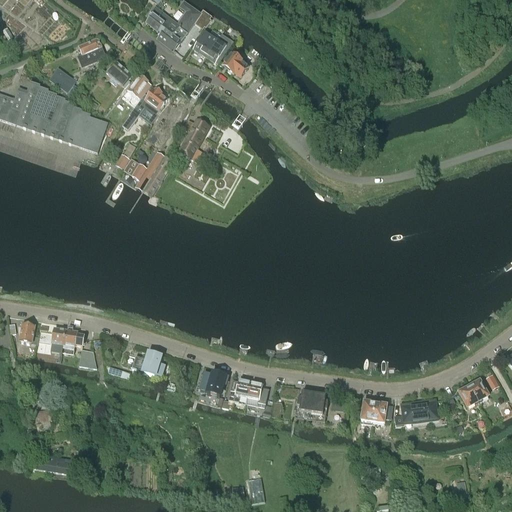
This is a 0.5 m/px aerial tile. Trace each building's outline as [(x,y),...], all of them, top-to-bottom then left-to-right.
[(161,36),(157,41),(172,54),(187,36),(194,25),(203,30),(210,20),(201,14),(200,16),(183,4),(179,9),(186,14),(177,26),(155,9),(150,16),(152,17),(145,26),(157,35),(158,33),(161,36)] [(222,46),(225,41),(226,41),(227,39),(228,39),(234,31),(225,25),(222,29),(223,30),(215,42),(206,36),(204,38),(202,37),(193,52),(206,61),(211,54),(212,55),(215,50),(214,49),(218,43),(222,46)] [(215,66),(224,52),(225,53),(231,45),(225,41),(222,46),(218,43),(214,49),(215,50),(212,55),(211,54),(206,61),(215,66)] [(105,59),(99,43),(96,42),(78,49),(82,58),(78,59),(82,69),(105,59)] [(0,51),(0,52),(4,58),(8,55),(5,49),(0,51)] [(242,65),(232,57),(223,68),(233,76),(242,65)] [(111,71),(109,69),(105,74),(112,79),(109,83),(115,88),(118,85),(125,90),(129,85),(127,83),(132,77),(117,64),(111,71)] [(68,95),(77,82),(59,69),(50,82),(68,95)] [(121,120),(141,93),(144,96),(151,87),(147,85),(148,84),(146,83),(146,81),(144,79),(142,79),(140,78),(134,86),(133,85),(127,93),(126,92),(113,110),(115,112),(113,114),(121,120)] [(18,90),(14,101),(0,96),(0,122),(15,127),(16,125),(24,128),(23,131),(26,131),(27,129),(33,131),(32,134),(35,135),(36,132),(42,134),(41,137),(44,138),(45,135),(51,137),(50,140),(53,141),(54,138),(60,140),(59,143),(62,144),(63,141),(69,143),(68,146),(71,147),(72,144),(79,147),(78,149),(97,156),(108,126),(89,119),(90,117),(81,114),(82,112),(73,109),(74,106),(65,103),(65,101),(56,98),(57,97),(48,93),(48,92),(39,89),(40,87),(30,84),(27,93),(18,90)] [(154,92),(153,92),(141,107),(144,109),(155,117),(167,102),(160,97),(162,95),(155,91),(154,92)] [(76,99),(94,111),(97,107),(79,95),(76,99)] [(163,113),(152,129),(160,135),(156,140),(157,142),(155,145),(159,148),(162,145),(163,146),(175,131),(167,125),(171,119),(174,122),(182,111),(170,102),(169,104),(162,112),(163,113)] [(139,105),(130,117),(135,120),(137,117),(144,109),(141,107),(139,105)] [(196,150),(208,129),(200,124),(196,122),(193,129),(188,127),(185,133),(189,136),(178,154),(194,163),(197,165),(202,155),(196,151),(196,150)] [(117,168),(125,171),(129,158),(121,155),(117,168)] [(143,192),(164,159),(156,155),(151,164),(136,188),(143,192)] [(165,158),(164,159),(143,192),(153,198),(168,175),(174,163),(165,158)] [(138,184),(143,175),(137,171),(131,180),(133,181),(131,183),(135,185),(136,183),(138,184)] [(31,346),(33,338),(35,329),(33,328),(32,327),(29,327),(28,327),(23,326),(20,344),(31,346)] [(64,349),(66,333),(65,333),(64,332),(61,331),(59,332),(54,331),(52,347),(56,348),(64,349)] [(75,349),(77,337),(77,335),(72,334),(71,333),(68,332),(67,333),(66,333),(64,349),(75,351),(75,349)] [(85,338),(77,337),(75,349),(83,351),(85,338)] [(44,357),(46,345),(40,344),(38,357),(44,357)] [(96,371),(93,354),(82,352),(79,368),(96,371)] [(149,357),(148,360),(147,363),(135,359),(132,372),(144,375),(144,376),(154,379),(160,380),(164,367),(158,366),(160,360),(157,359),(157,358),(153,357),(152,358),(149,357)] [(128,381),(130,375),(107,368),(108,375),(128,381)] [(205,376),(200,393),(207,395),(207,397),(219,400),(224,383),(225,379),(213,376),(212,378),(205,376)] [(492,377),(486,380),(492,392),(498,388),(492,377)] [(181,391),(189,393),(191,383),(184,381),(181,391)] [(232,397),(231,404),(239,405),(240,400),(247,401),(250,385),(239,383),(238,384),(232,383),(230,397),(232,397)] [(473,387),(469,389),(478,405),(488,400),(480,384),(478,384),(478,383),(472,386),(473,387)] [(262,387),(250,385),(247,401),(258,404),(258,406),(265,407),(268,392),(262,390),(262,387)] [(460,394),(459,395),(467,411),(478,405),(469,389),(465,391),(464,390),(459,393),(460,394)] [(282,391),(281,398),(297,400),(298,393),(282,391)] [(311,416),(313,396),(301,395),(301,400),(298,400),(296,408),(300,408),(299,414),(311,416)] [(327,412),(328,404),(325,404),(326,398),(313,396),(311,416),(323,418),(324,412),(327,412)] [(403,420),(394,421),(395,431),(438,425),(436,410),(434,410),(433,403),(433,402),(422,403),(422,405),(401,408),(403,420)] [(361,423),(372,424),(375,405),(374,405),(373,403),(370,403),(369,404),(363,403),(361,423)] [(376,405),(375,405),(372,424),(384,426),(387,406),(381,406),(380,404),(378,404),(376,405)] [(273,417),(274,409),(268,408),(266,415),(273,417)] [(51,412),(35,414),(35,424),(43,423),(50,422),(52,422),(51,412)] [(51,461),(52,456),(38,454),(35,471),(70,477),(72,465),(51,461)] [(366,483),(381,483),(380,468),(366,469),(366,483)] [(261,481),(247,483),(251,507),(265,504),(261,481)] [(279,500),(280,511),(286,511),(286,510),(291,510),(291,504),(286,504),(286,499),(279,500)]
